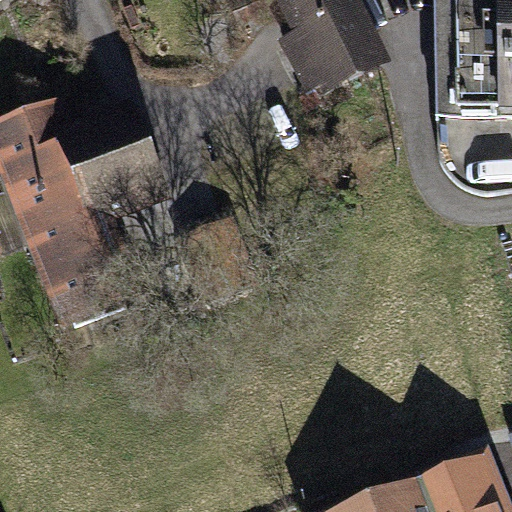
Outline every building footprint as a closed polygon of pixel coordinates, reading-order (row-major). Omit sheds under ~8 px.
[(377,62),(346,0),(284,0),(304,38),(285,47),(310,94),(377,62)] [(511,0),(434,0),(437,115),(511,113),(511,0)] [(50,114),(0,133),(75,329),(126,309),(92,221),(162,194),(135,124),(65,151),(50,114)] [(252,288),(229,227),(183,244),(206,304),(252,288)] [(478,431),(446,443),(460,479),(492,466),(478,431)] [(491,511),(479,478),(391,511),(491,511)]
